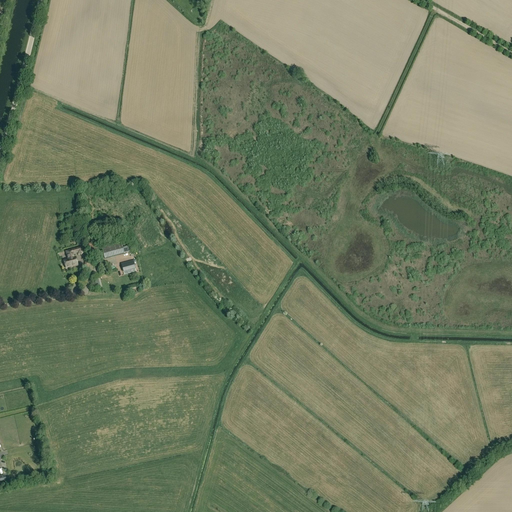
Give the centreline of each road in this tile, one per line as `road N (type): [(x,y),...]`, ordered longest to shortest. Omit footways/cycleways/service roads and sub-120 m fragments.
road 1 (track): [(364,161),(435,9)]
road 2 (unclassified): [(0,162),(41,0)]
